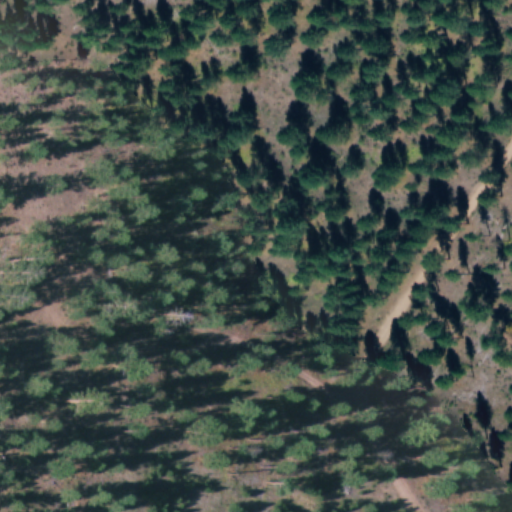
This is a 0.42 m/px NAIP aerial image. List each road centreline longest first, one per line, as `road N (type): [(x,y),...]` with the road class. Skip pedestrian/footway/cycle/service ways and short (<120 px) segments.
road 1 (residential): [(416,511),(360,407),(361,376),(511,146)]
road 2 (track): [(358,391),(315,392),(257,352),(177,329)]
